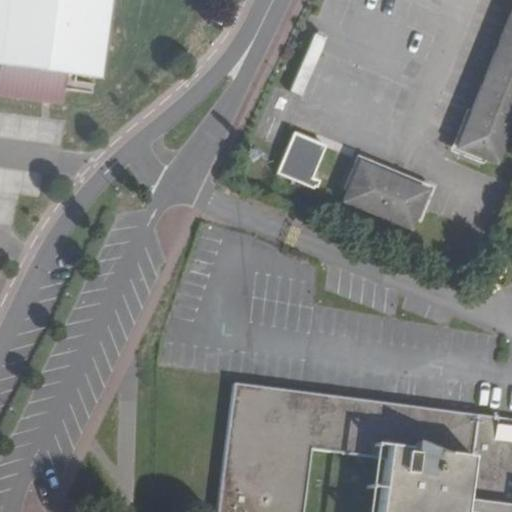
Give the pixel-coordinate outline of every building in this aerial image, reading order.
[(511,121),(511,5),(455,149),(495,164),(511,121)] [(277,174),(310,187),(326,146),(293,133),(277,174)] [(426,191),(359,162),(342,202),(409,231),(426,191)] [(497,418),(233,384),(216,511),(301,511),(309,449),(384,458),(377,511),(511,511),(511,427),(496,425),(497,418)] [(511,427),(511,419),(497,418),(496,425),(511,427)]
